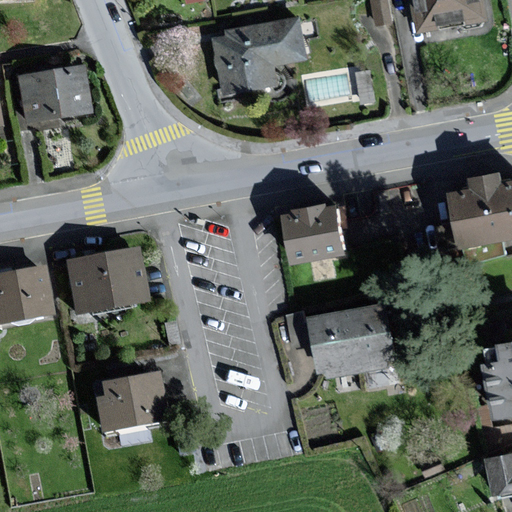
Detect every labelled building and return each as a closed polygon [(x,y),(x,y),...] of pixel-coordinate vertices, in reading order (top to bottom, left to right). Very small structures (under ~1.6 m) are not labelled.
[(493,0),(422,0),(427,28),(496,15),(493,0)] [(309,60),(305,18),(232,26),(233,33),(221,35),(227,92),(282,86),(279,64),(309,60)] [(87,65),(21,74),(28,123),(94,113),(87,65)] [(481,184),(457,189),(467,244),(511,235),(511,172),(511,167),(478,173),(481,184)] [(343,200),(290,210),(299,259),(352,250),(343,200)] [(140,247),(68,259),(77,312),(149,300),(140,247)] [(48,267),(0,274),(0,324),(56,316),(48,267)] [(396,304),(319,317),(323,340),(328,373),(405,359),(400,327),(396,304)] [(310,339),(308,309),(290,310),(292,340),(310,339)] [(511,357),(496,360),(503,412),(511,410),(511,357)] [(169,421),(160,373),(104,383),(106,397),(98,399),(104,432),(169,421)] [(511,452),(495,456),(503,492),(511,490),(511,452)]
